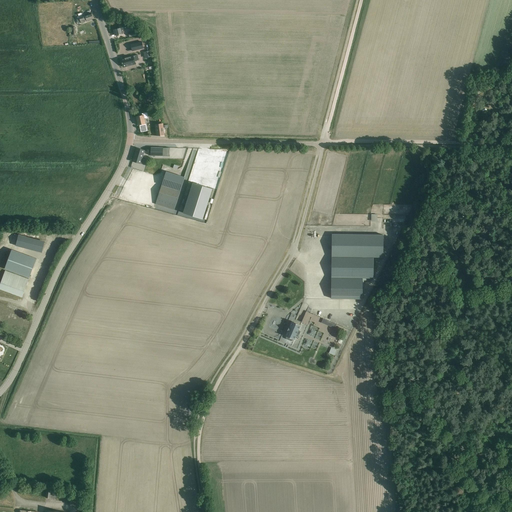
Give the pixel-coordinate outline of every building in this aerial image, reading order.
[(80,18),(79,18),(81,23),(87,21),(89,21),(94,19),(92,13),(87,15),(85,16),(80,18)] [(115,36),(120,34),(123,33),(122,30),(130,28),(129,23),(118,26),(119,28),(114,30),(115,36)] [(144,48),(142,42),(131,45),(132,51),(144,48)] [(134,61),(139,60),(138,55),(121,59),(123,67),(130,65),(135,64),(134,61)] [(472,82),(476,92),(482,89),(478,80),(472,82)] [(148,131),(147,126),(146,123),(146,124),(145,119),(148,118),(147,113),(142,114),(142,115),(136,117),(138,125),(139,125),(141,132),(148,131)] [(164,136),(163,124),(155,125),(157,136),(164,136)] [(137,148),(133,162),(143,165),(145,160),(142,159),(145,150),(137,148)] [(151,148),(151,156),(166,156),(168,156),(169,148),(166,148),(151,148)] [(161,186),(156,204),(174,210),(181,188),(184,177),(179,176),(175,174),(174,174),(171,173),(166,172),(161,186)] [(190,184),(180,212),(199,218),(209,190),(190,184)] [(45,241),(10,233),(7,243),(42,252),(45,241)] [(332,234),(331,299),(362,299),(362,277),(372,278),(372,258),(382,258),(383,235),(332,234)] [(5,269),(6,269),(29,278),(36,259),(12,250),(5,269)] [(5,271),(0,284),(0,289),(22,297),(29,279),(5,271)] [(295,340),(297,335),(298,335),(299,334),(300,332),(300,331),(299,330),(301,325),(292,321),(290,327),(289,327),(287,331),(288,331),(286,336),(286,337),(286,339),(287,339),(291,341),(292,341),(293,340),(293,339),(295,340)] [(333,355),(336,349),(331,347),(328,352),(333,355)] [(46,498),(54,499),(55,492),(47,491),(46,498)]
